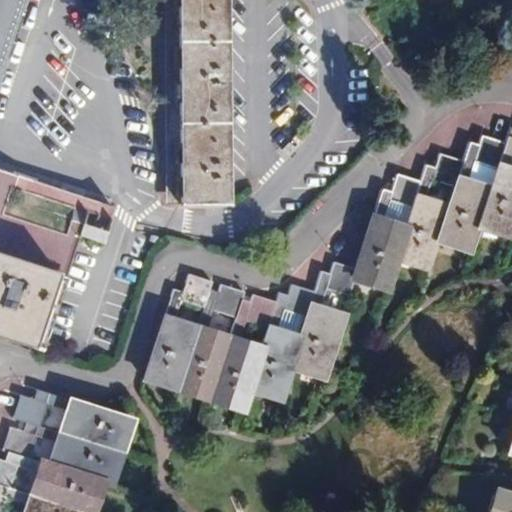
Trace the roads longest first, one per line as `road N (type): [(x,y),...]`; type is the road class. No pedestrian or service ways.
road 1 (residential): [(421,118),(262,280),(164,258),(111,388),(0,360)]
road 2 (residential): [(421,118),(326,8)]
